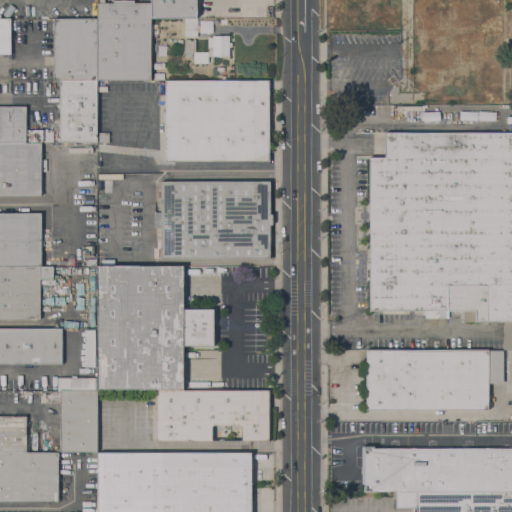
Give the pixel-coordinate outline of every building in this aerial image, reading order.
[(151,38),(151,79),(98,80),(97,3),(114,3),(114,0),(134,0),(134,3),(150,3),(151,25),(151,38)] [(196,0),(197,17),(152,18),(151,0),(196,0)] [(341,0),(371,0),(371,11),(363,11),(363,27),(341,27),(341,0)] [(395,0),(395,8),(394,8),(394,9),(381,9),(381,0),(395,0)] [(433,0),(433,1),(435,1),(436,0),(440,0),(440,1),(441,2),(441,4),(441,5),(439,6),(438,6),(436,5),(433,4),(433,9),(426,9),(426,10),(427,10),(427,12),(426,12),(426,14),(438,14),(438,28),(423,28),(423,27),(413,27),(413,0),(433,0)] [(479,0),(479,15),(478,15),(478,27),(458,27),(458,25),(451,25),(451,7),(448,7),(448,0),(479,0)] [(11,55),(0,55),(0,19),(10,19),(11,55)] [(60,80),(54,80),(54,20),(96,20),(97,81),(60,81),(60,80)] [(184,39),(185,39),(185,20),(198,20),(197,25),(199,25),(199,32),(197,32),(197,37),(195,37),(195,52),(208,52),(208,51),(213,49),(213,47),(208,47),(208,37),(213,37),(213,36),(229,36),(229,43),(232,43),(232,47),(229,47),(229,56),(208,56),(208,64),(194,63),(194,53),(184,53),(184,39)] [(200,20),(212,20),(212,33),(200,33),(200,20)] [(438,54),(423,54),(423,32),(438,32),(438,54)] [(479,33),(479,64),(458,64),(458,50),(449,50),(449,35),(454,35),(454,33),(479,33)] [(166,56),(158,56),(158,45),(166,45),(166,56)] [(438,84),(423,84),(424,69),(438,69),(438,84)] [(478,70),(478,81),(479,81),(479,101),(458,101),(458,88),(450,88),(450,72),(454,72),(454,71),(478,70)] [(97,81),(97,142),(60,142),(60,140),(58,140),(58,130),(60,130),(60,81),(97,81)] [(269,81),(269,161),(166,162),(165,82),(269,81)] [(0,106),(26,106),(26,142),(0,142),(0,106)] [(109,132),(109,142),(99,142),(98,132),(109,132)] [(370,311),(369,157),(385,157),(385,132),(511,132),(511,321),(509,321),(509,326),(503,326),(503,321),(476,321),(476,310),(447,310),(447,318),(426,318),(426,310),(370,311)] [(0,194),(0,142),(26,142),(41,142),(41,160),(46,160),(46,171),(41,171),(41,194),(0,194)] [(270,181),(270,214),(273,214),(273,225),(270,225),(270,258),(162,258),(161,249),(155,249),(155,236),(161,236),(161,227),(154,227),(154,212),(161,212),(161,181),(270,181)] [(0,212),(41,213),(41,263),(0,263),(0,212)] [(94,245),(94,256),(81,256),(81,246),(94,245)] [(0,266),(53,266),(53,278),(40,278),(40,318),(0,318),(0,266)] [(183,267),(183,309),(214,309),(214,346),(183,346),(184,389),(98,389),(98,266),(183,266),(183,267)] [(85,329),(95,329),(95,367),(85,367),(85,329)] [(62,364),(0,364),(0,330),(62,330),(62,364)] [(503,383),(488,383),(488,409),(366,409),(366,350),(503,350),(503,383)] [(58,391),(58,377),(95,377),(95,391),(58,391)] [(95,391),(96,392),(97,451),(60,451),(60,398),(57,398),(56,391),(58,391),(95,391)] [(156,440),(156,391),(269,391),(269,441),(156,440)] [(0,453),(0,416),(26,416),(26,452),(58,452),(58,453),(0,453)] [(396,492),(364,491),(364,484),(362,484),(362,446),(374,446),(374,447),(511,447),(511,493),(396,493),(396,492)] [(58,501),(0,501),(0,453),(58,453),(58,501)] [(251,511),(98,511),(98,454),(251,454),(251,511)] [(511,493),(511,511),(416,511),(416,508),(396,508),(396,493),(511,493)]
